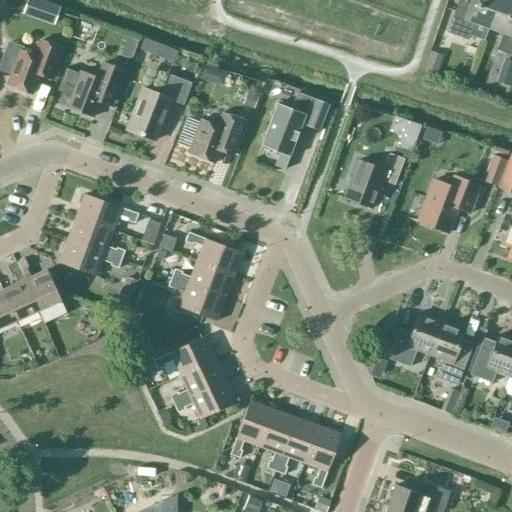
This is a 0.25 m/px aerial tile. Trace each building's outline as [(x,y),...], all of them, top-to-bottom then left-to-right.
[(473,23),(487,28),(497,0),(470,0),(467,10),(456,6),(447,32),(467,39),(473,23)] [(511,0),(497,0),(487,28),(502,33),(496,50),(511,55),(511,0)] [(96,29),(86,19),(77,27),(87,37),(96,29)] [(19,51),(7,85),(31,94),(41,67),(52,71),(60,48),(40,41),(34,56),(19,51)] [(150,66),(134,60),(128,75),(144,81),(150,66)] [(114,98),(124,72),(111,67),(105,82),(79,72),(66,107),(92,117),(101,93),(114,98)] [(161,96),(142,89),(132,114),(135,116),(129,132),(154,141),(169,100),(182,105),(186,94),(165,86),(161,96)] [(257,97),(249,94),(245,104),(253,107),(257,97)] [(304,115),(276,105),(275,109),(268,112),(271,118),(266,132),(260,135),(263,141),(261,145),(279,152),(274,166),(284,169),(299,129),(305,126),(302,120),(304,115)] [(245,122),(221,114),(216,126),(200,120),(187,153),(214,163),(218,152),(231,157),(236,145),(245,122)] [(383,170),(357,160),(343,198),(371,209),(381,181),(393,186),(403,159),(389,154),(383,170)] [(511,192),(511,155),(498,187),(511,192)] [(506,161),(492,156),(483,181),(497,187),(506,161)] [(479,186),(454,176),(450,186),(433,180),(417,222),(446,234),(456,209),(468,214),(479,186)] [(83,194),(73,222),(110,236),(117,215),(127,219),(126,220),(134,223),(137,214),(83,194)] [(73,222),(66,242),(120,262),(124,251),(116,248),(115,250),(106,246),(110,236),(73,222)] [(167,225),(159,244),(171,249),(178,229),(167,225)] [(202,246),(196,262),(232,276),(241,253),(187,232),(184,242),(192,245),(192,243),(202,246)] [(120,262),(66,242),(58,263),(95,276),(101,260),(110,264),(109,266),(117,268),(120,262)] [(15,262),(37,311),(60,300),(46,270),(30,277),(26,268),(28,267),(24,258),(15,262)] [(15,321),(37,311),(15,262),(6,266),(11,275),(13,274),(17,283),(2,290),(15,321)] [(232,276),(196,262),(190,277),(181,274),(181,272),(174,269),(170,278),(224,298),(232,276)] [(137,278),(125,273),(120,285),(132,290),(137,278)] [(224,298),(170,278),(167,287),(175,290),(175,288),(184,291),(178,307),(215,321),(224,298)] [(0,327),(15,321),(2,290),(0,291),(0,327)] [(428,355),(441,322),(418,313),(411,333),(399,328),(387,359),(409,367),(412,359),(416,350),(428,355)] [(464,330),(441,322),(428,355),(441,360),(435,377),(457,385),(468,355),(457,350),(464,330)] [(495,372),(508,377),(511,365),(511,340),(498,335),(490,355),(478,350),(470,373),(491,381),(495,372)] [(172,360),(179,375),(215,358),(204,336),(152,360),(156,370),(164,366),(163,364),(172,360)] [(215,358),(179,375),(186,390),(177,394),(176,392),(169,396),(173,404),(225,380),(215,358)] [(225,380),(173,404),(177,413),(184,409),(183,408),(192,404),(199,419),(235,402),(225,380)] [(258,446),(272,409),(249,401),(229,455),(238,458),(241,450),(239,450),(243,440),(258,446)] [(274,472),(294,418),(272,409),(258,446),(274,452),(270,461),(268,460),(265,468),(274,472)] [(303,463),(317,426),(294,418),(274,472),(283,475),(286,467),(285,466),(288,457),(303,463)] [(340,434),(317,426),(303,463),(319,469),(315,478),(313,477),(310,485),(320,488),(340,434)] [(250,468),(237,463),(231,479),(244,484),(250,468)] [(284,478),(275,475),(270,489),(278,492),(277,495),(286,498),(289,490),(281,487),(284,478)] [(387,506),(402,511),(424,511),(426,508),(437,511),(441,511),(449,492),(423,483),(419,494),(394,485),(387,506)] [(325,511),(328,502),(318,498),(315,508),(325,511)]
